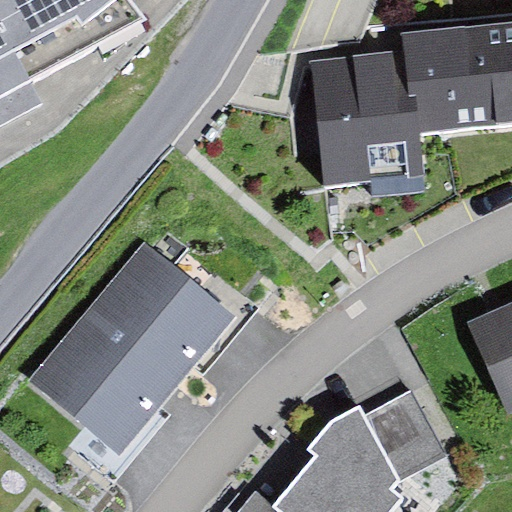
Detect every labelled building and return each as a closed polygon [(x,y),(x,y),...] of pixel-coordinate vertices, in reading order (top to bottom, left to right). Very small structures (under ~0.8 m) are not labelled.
[(0,0),(0,137),(45,111),(33,84),(144,24),(123,4),(127,0),(0,0)] [(511,127),(511,28),(403,40),(404,59),(313,68),(326,190),(422,180),(418,137),(511,127)] [(144,246),(87,314),(179,390),(236,321),(144,246)] [(511,308),(499,314),(467,328),(507,420),(511,417),(511,308)] [(179,390),(87,314),(29,385),(121,460),(179,390)] [(410,393),(365,418),(402,487),(448,462),(410,393)] [(365,418),(361,410),(331,425),(310,454),(314,460),(272,510),(274,511),(397,511),(404,504),(394,495),(402,487),(365,418)] [(274,511),(272,510),(256,496),(242,511),(274,511)]
